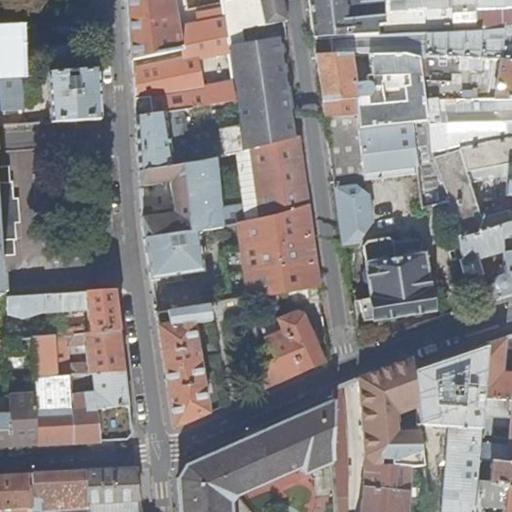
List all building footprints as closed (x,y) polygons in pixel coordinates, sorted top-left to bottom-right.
[(228,54),(227,48),(221,0),(220,0),(188,6),(191,29),(177,31),(176,20),(171,0),(126,0),(129,34),(131,62),(179,52),(180,62),(181,62),(228,54)] [(256,0),(262,28),(285,21),(286,21),(284,13),(282,0),(256,0)] [(307,0),(313,40),(376,36),(375,26),(384,25),(382,0),(371,0),(358,1),(358,0),(307,0)] [(511,0),(382,0),(384,25),(385,35),(440,32),(476,30),(475,10),(496,9),(496,20),(482,21),(482,30),(511,28),(511,0)] [(94,21),(50,25),(51,47),(95,43),(94,21)] [(17,27),(0,28),(0,77),(19,76),(17,27)] [(313,40),(315,56),(369,55),(418,58),(456,58),(511,61),(511,28),(482,30),(476,30),(440,32),(385,35),(376,36),(313,40)] [(292,139),(292,137),(286,91),(277,39),(227,48),(228,54),(232,87),(234,103),(237,127),(240,151),(292,139)] [(232,87),(228,54),(181,62),(184,92),(232,87)] [(423,103),(418,58),(369,55),(315,56),(316,65),(323,117),(355,113),(357,127),(411,123),(425,121),(423,103)] [(511,101),(511,61),(456,58),(418,58),(423,103),(445,100),(493,98),(511,101)] [(184,92),(181,62),(180,62),(131,71),(133,98),(184,92)] [(97,71),(47,74),(50,123),(100,120),(99,105),(97,71)] [(19,76),(0,77),(0,111),(21,111),(19,76)] [(177,112),(234,103),(232,87),(184,92),(133,98),(134,119),(163,114),(177,112)] [(411,123),(419,175),(423,206),(446,201),(432,158),(474,146),(506,139),(511,138),(511,101),(493,98),(445,100),(423,103),(425,121),(411,123)] [(170,153),(184,151),(177,112),(163,114),(170,153)] [(323,117),(341,247),(356,246),(374,224),(371,195),(361,193),(366,182),(419,175),(411,123),(357,127),(355,113),(323,117)] [(236,153),(240,151),(237,127),(231,127),(228,130),(230,141),(184,151),(170,153),(163,114),(134,119),(136,141),(138,173),(214,158),(236,153)] [(296,137),(292,137),(292,139),(240,151),(236,153),(242,204),(244,222),(268,217),(306,206),(303,181),(296,137)] [(446,201),(457,239),(505,223),(511,222),(511,254),(511,138),(506,139),(474,146),(432,158),(446,201)] [(237,223),(244,222),(242,204),(220,208),(214,158),(138,173),(139,188),(170,183),(174,213),(141,218),(141,225),(144,241),(196,231),(237,223)] [(312,245),(306,206),(268,217),(244,222),(237,223),(248,299),(318,287),(312,245)] [(457,239),(462,261),(461,267),(465,277),(470,282),(476,307),(511,295),(511,254),(511,222),(505,223),(457,239)] [(203,272),(196,231),(144,241),(150,281),(203,272)] [(369,298),(357,300),(361,321),(431,310),(426,274),(429,270),(428,262),(423,260),(420,243),(416,241),(393,244),(392,241),(388,238),(370,241),(362,250),(365,270),(362,270),(361,273),(362,281),(364,282),(367,282),(369,298)] [(115,292),(41,297),(42,311),(86,308),(88,334),(119,332),(117,315),(115,292)] [(209,319),(207,305),(155,313),(157,328),(192,323),(209,319)] [(303,371),(322,362),(302,316),(295,313),(254,331),(265,388),(303,371)] [(204,394),(192,323),(157,328),(163,362),(173,427),(176,427),(228,404),(232,402),(231,391),(204,394)] [(88,372),(123,369),(122,354),(119,332),(88,334),(73,335),(73,343),(85,343),(88,372)] [(30,337),(33,376),(56,374),(53,336),(30,337)] [(1,338),(2,350),(2,351),(30,349),(29,337),(1,338)] [(482,399),(511,401),(511,337),(487,346),(482,399)] [(472,511),(475,484),(477,462),(482,399),(487,346),(414,370),(413,370),(414,383),(415,389),(419,426),(419,427),(447,429),(439,511),(472,511)] [(405,511),(409,471),(423,473),(419,426),(415,389),(408,392),(408,396),(404,397),(404,426),(408,452),(382,450),(379,433),(397,431),(392,390),(414,383),(413,370),(414,370),(412,359),(374,374),(353,382),(359,389),(362,450),(362,489),(358,511),(405,511)] [(72,409),(74,443),(82,442),(132,440),(127,396),(123,369),(88,372),(75,373),(71,373),(72,399),(85,397),(86,408),(72,409)] [(35,402),(38,444),(63,443),(74,443),(72,409),(72,399),(71,373),(69,373),(56,374),(33,376),(35,402)] [(331,452),(332,463),(334,490),(347,489),(347,450),(340,387),(333,390),(333,402),(331,452)] [(511,464),(511,401),(482,399),(477,462),(511,464)] [(7,404),(11,445),(27,445),(38,444),(35,402),(7,404)] [(180,511),(230,511),(230,502),(236,497),(299,468),(300,473),(306,475),(332,463),(331,452),(333,402),(255,436),(186,466),(178,481),(180,511)] [(0,404),(0,445),(1,446),(11,445),(7,404),(0,404)] [(475,484),(511,486),(511,464),(477,462),(475,484)] [(139,511),(137,487),(136,469),(31,474),(31,511),(139,511)] [(5,476),(0,475),(0,510),(9,510),(9,511),(31,511),(31,474),(5,476)] [(500,511),(511,511),(511,486),(475,484),(472,511),(479,511),(480,510),(500,510),(500,511)]
